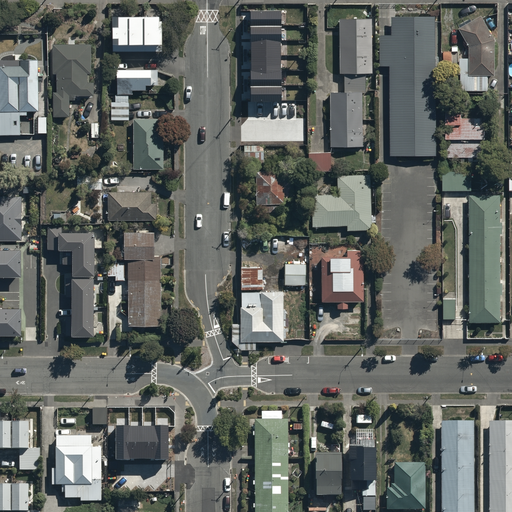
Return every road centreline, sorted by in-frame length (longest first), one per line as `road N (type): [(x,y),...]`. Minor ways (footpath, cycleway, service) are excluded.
road 1 (residential): [(229,375),(205,276),(207,0)]
road 2 (residential): [(229,375),(511,373)]
road 3 (residential): [(0,374),(152,373),(187,383)]
road 4 (residential): [(208,511),(206,407),(195,390)]
